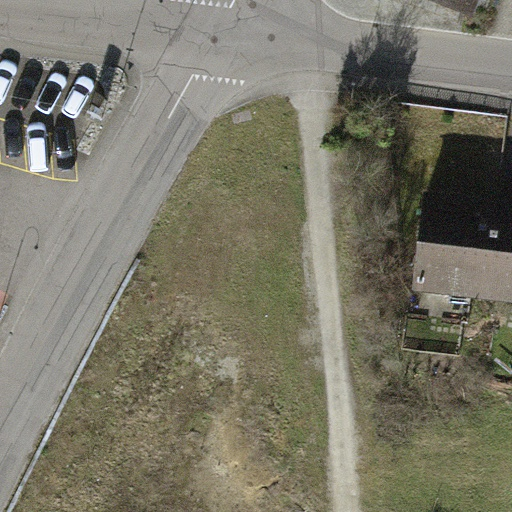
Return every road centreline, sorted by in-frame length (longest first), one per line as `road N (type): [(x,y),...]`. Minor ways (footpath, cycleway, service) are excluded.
road 1 (residential): [(0,446),(111,211),(222,35)]
road 2 (residential): [(222,35),(511,74)]
road 3 (residential): [(0,8),(222,35)]
